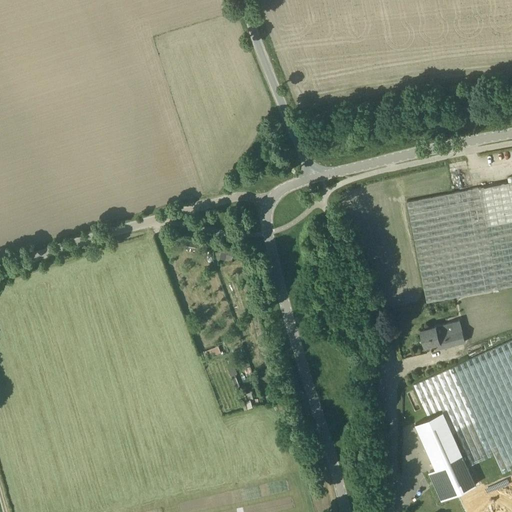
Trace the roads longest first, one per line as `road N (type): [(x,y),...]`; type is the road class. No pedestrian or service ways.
road 1 (tertiary): [(343,511),(270,253),(269,202)]
road 2 (unclassified): [(0,272),(228,199),(269,202)]
road 3 (tertiary): [(314,177),(511,134)]
road 4 (unclassified): [(314,177),(246,0)]
road 5 (unclassified): [(388,511),(392,366)]
